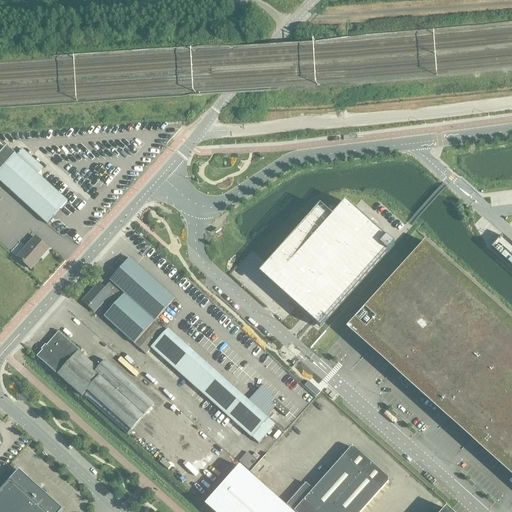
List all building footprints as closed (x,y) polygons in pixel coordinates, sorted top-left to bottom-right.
[(0,181),(47,224),(67,202),(37,175),(43,168),(22,149),(16,156),(6,147),(0,153),(0,181)] [(390,248),(344,206),(330,221),(317,209),(256,277),(316,331),(390,248)] [(496,243),(491,248),(511,267),(511,245),(502,236),(496,243)] [(31,270),(49,249),(36,237),(17,258),(31,270)] [(511,320),(425,242),(354,322),(511,463),(511,320)] [(99,283),(83,301),(95,312),(104,302),(112,309),(105,317),(139,349),(146,354),(151,348),(252,438),(259,443),(267,434),(269,436),(272,432),(270,430),(275,425),(267,417),(272,411),(273,410),(266,403),(271,397),(274,395),(263,385),(248,401),(198,356),(208,345),(198,336),(202,331),(192,321),(184,330),(163,312),(175,299),(163,289),(151,278),(130,259),(110,281),(111,282),(105,288),(99,283)] [(79,351),(59,333),(37,357),(82,396),(83,395),(127,434),(154,404),(105,361),(98,369),(78,352),(79,351)] [(293,511),(362,511),(389,483),(388,479),(355,449),(351,449),(313,491),(306,484),(287,506),(293,511)] [(249,469),(256,458),(247,451),(239,462),(249,469)] [(290,511),(240,467),(205,505),(212,511),(290,511)] [(0,511),(60,511),(63,510),(19,470),(0,491),(0,511)]
